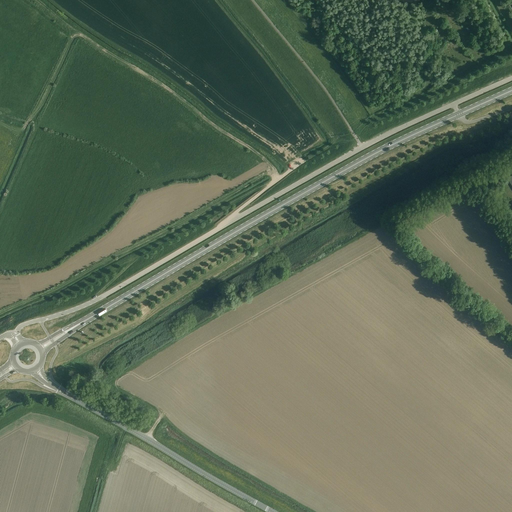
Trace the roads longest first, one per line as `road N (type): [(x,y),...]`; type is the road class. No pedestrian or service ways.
road 1 (unclassified): [(13,334),(93,303),(359,148),(511,79)]
road 2 (primary): [(81,323),(371,155),(511,90)]
road 3 (unclassified): [(273,511),(44,380)]
